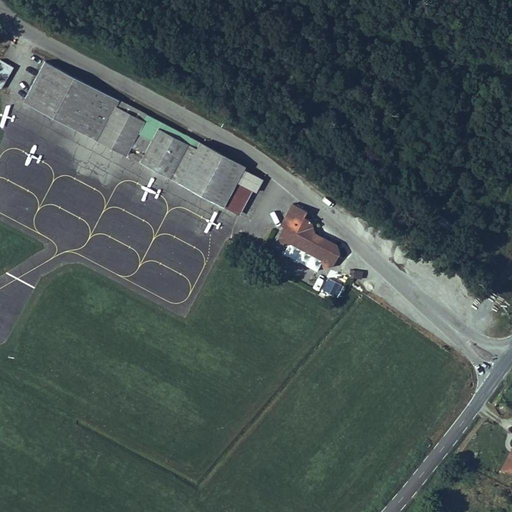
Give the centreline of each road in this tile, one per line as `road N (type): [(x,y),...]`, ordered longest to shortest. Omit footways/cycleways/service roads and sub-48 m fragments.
road 1 (tertiary): [(503,366),(258,154),(39,34),(0,4)]
road 2 (secondary): [(389,511),(503,366)]
